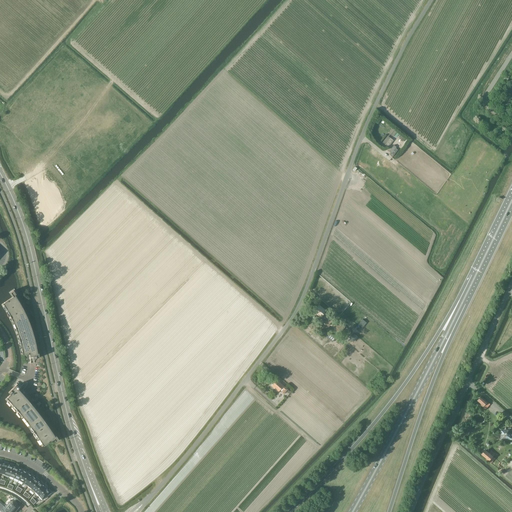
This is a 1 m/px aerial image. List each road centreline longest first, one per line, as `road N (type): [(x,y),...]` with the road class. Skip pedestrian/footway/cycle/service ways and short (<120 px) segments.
road 1 (unclassified): [(134,511),(288,322),(359,137),(429,0)]
road 2 (secondary): [(90,481),(27,235),(0,173)]
road 3 (primary): [(475,274),(400,390),(289,511)]
road 4 (unclassified): [(410,511),(511,281)]
road 5 (primary): [(467,291),(352,511)]
road 6 (primary): [(388,511),(467,291)]
